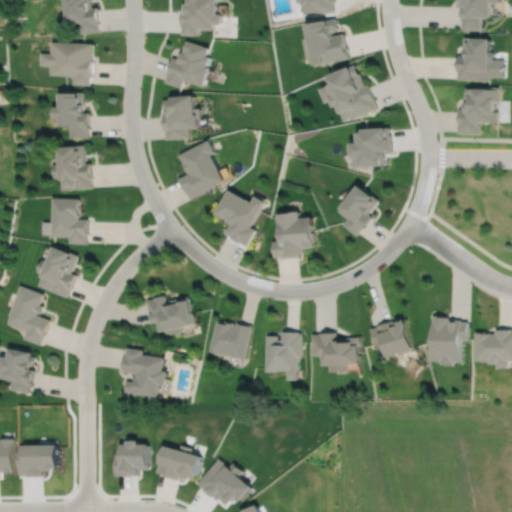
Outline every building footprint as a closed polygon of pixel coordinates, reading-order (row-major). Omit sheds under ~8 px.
[(67,0),(69,23),(81,22),(82,32),(101,31),(100,24),(101,23),(100,6),(94,7),(93,0),(67,0)] [(188,0),(188,2),(192,2),(192,3),(187,3),(187,9),(184,9),(183,25),(184,25),(184,33),(200,34),(200,28),(215,28),(215,23),(223,23),(223,13),(219,13),(220,2),(219,2),(219,0),(188,0)] [(300,0),(301,1),(307,1),(312,5),(312,11),(336,10),(336,2),(337,2),(336,0),(300,0)] [(459,0),(459,6),(463,6),(462,19),(463,19),(463,28),(481,28),(482,16),(493,16),(494,12),(496,12),(496,7),(494,7),(494,1),(502,1),(502,0),(459,0)] [(310,24),(313,37),(307,38),(311,58),(317,57),(318,64),(353,57),(350,42),(348,43),(346,33),(336,35),(336,31),(341,29),(339,17),(329,19),(329,20),(310,24)] [(466,36),(465,55),(460,55),(459,71),(460,71),(460,78),(490,79),(490,71),(491,71),(492,61),(495,61),(495,51),(492,51),(493,38),(475,37),(466,36)] [(189,40),(185,52),(184,51),(181,59),(174,56),(169,73),(170,74),(167,81),(184,87),(186,79),(205,86),(211,67),(209,66),(212,56),(209,55),(212,47),(189,40)] [(53,41),(53,52),(43,52),(42,64),(52,64),(51,74),(75,75),(74,83),(92,84),(92,76),(94,76),(95,43),(53,41)] [(359,64),(352,66),(352,67),(335,74),(338,83),(324,88),(329,102),(337,99),(340,107),(342,106),(348,120),(354,118),(355,119),(381,108),(378,100),(379,100),(372,83),(369,85),(364,72),(362,73),(359,64)] [(468,87),(468,94),(466,94),(466,103),(469,104),(468,109),(461,109),(460,133),(481,133),(481,121),(499,122),(500,111),(497,111),(497,101),(501,101),(501,86),(477,86),(476,87),(468,87)] [(62,92),(62,106),(57,106),(56,117),(62,118),(62,126),(72,126),(71,136),(89,136),(90,129),(91,129),(91,112),(86,112),(87,91),(62,91),(62,92)] [(166,99),(166,108),(167,108),(168,114),(166,114),(167,130),(168,130),(168,139),(192,137),(191,128),(203,127),(202,114),(199,114),(198,95),(175,96),(175,98),(166,99)] [(367,129),(368,133),(362,133),(363,140),(355,140),(356,166),(364,166),(364,167),(386,166),(386,164),(388,164),(388,159),(389,159),(389,153),(395,153),(394,135),(393,135),(393,127),(388,127),(388,128),(367,129)] [(211,140),(181,154),(185,162),(184,163),(189,172),(190,172),(191,173),(181,178),(188,193),(189,192),(192,199),(209,191),(208,190),(227,181),(214,154),(217,152),(211,140)] [(55,164),(56,177),(62,177),(63,189),(94,187),(93,179),(94,179),(93,163),(88,163),(86,144),(78,145),(78,146),(61,147),(62,164),(55,164)] [(364,186),(356,196),(354,195),(342,211),(351,218),(346,224),(359,235),(364,229),(365,229),(375,216),(372,214),(383,201),(364,186)] [(231,190),(217,213),(226,219),(226,218),(230,220),(229,221),(233,224),(228,233),(234,237),(233,238),(242,243),(243,242),(249,246),(259,230),(253,226),(268,202),(258,196),(254,203),(231,190)] [(54,198),(53,236),(71,236),(71,242),(88,243),(88,236),(90,236),(90,219),(81,219),(81,217),(82,217),(82,207),(81,207),(81,199),(54,198)] [(279,213),(280,225),(282,225),(284,240),(276,241),(277,257),(283,257),(283,258),(301,257),(301,254),(307,253),(306,248),(317,247),(316,243),(317,242),(315,217),(303,218),(303,212),(279,213)] [(56,247),(50,262),(43,259),(38,271),(44,274),(40,285),(68,297),(78,274),(73,273),(80,255),(71,252),(71,253),(56,247)] [(21,285),(10,316),(12,317),(9,324),(28,331),(25,339),(42,345),(45,337),(47,338),(53,320),(39,315),(39,313),(42,314),(45,306),(41,305),(45,294),(21,285)] [(147,297),(152,320),(159,319),(162,329),(170,327),(171,332),(183,329),(182,325),(194,322),(188,293),(167,298),(165,292),(154,294),(154,296),(147,297)] [(433,312),(432,338),(430,338),(430,358),(440,358),(440,362),(453,363),(453,359),(460,359),(460,337),(468,337),(468,319),(462,319),(462,317),(449,317),(449,314),(442,314),(442,312),(433,312)] [(370,326),(375,343),(382,341),(387,354),(414,345),(404,315),(395,318),(396,321),(394,322),(392,317),(377,322),(378,324),(370,326)] [(217,317),(210,349),(245,356),(252,323),(237,319),(236,322),(235,321),(235,320),(225,318),(225,319),(217,317)] [(476,329),(476,358),(488,358),(488,361),(496,361),(496,365),(507,365),(507,358),(511,358),(511,326),(496,326),(496,330),(487,330),(487,329),(476,329)] [(267,332),(266,368),(277,368),(277,367),(288,367),(288,376),(298,377),(299,354),(302,354),(303,330),(299,330),(299,329),(283,328),(282,337),(278,337),(278,333),(267,332)] [(314,332),(315,353),(325,352),(325,361),(331,361),(331,369),(348,369),(348,360),(361,359),(360,343),(361,342),(360,334),(345,335),(345,336),(338,336),(338,329),(322,330),(322,331),(314,332)] [(127,344),(126,353),(125,352),(122,368),(137,370),(136,375),(135,375),(134,379),(127,378),(126,389),(158,393),(160,381),(165,382),(167,368),(162,367),(164,354),(143,351),(144,347),(127,344)] [(3,358),(2,364),(0,365),(0,376),(1,378),(6,375),(5,380),(14,382),(12,390),(30,394),(32,386),(33,386),(36,371),(33,370),(34,363),(33,363),(33,362),(36,362),(37,358),(34,357),(35,354),(12,350),(10,359),(3,358)] [(114,452),(114,473),(137,473),(137,467),(149,467),(149,440),(137,441),(137,437),(127,437),(127,441),(120,441),(120,452),(114,452)] [(164,442),(156,470),(164,472),(164,473),(179,477),(180,474),(188,476),(189,472),(196,474),(202,453),(191,450),(192,445),(181,442),(179,446),(164,442)] [(201,481),(207,487),(206,488),(212,493),(213,492),(219,496),(225,489),(230,493),(228,496),(232,500),(235,497),(237,495),(241,498),(248,489),(250,491),(254,487),(239,475),(243,470),(234,462),(230,467),(219,459),(201,481)] [(236,511),(261,511),(257,502),(236,511)]
